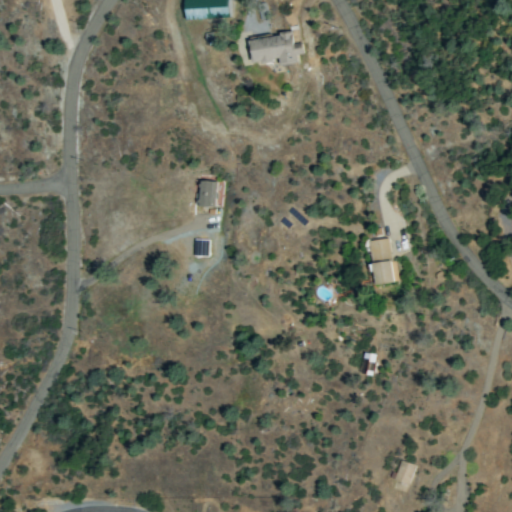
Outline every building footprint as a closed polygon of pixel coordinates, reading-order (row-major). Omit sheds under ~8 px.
[(185,0),(187,19),(228,17),(227,0),(185,0)] [(280,65),(297,62),(296,54),(302,53),(301,43),(293,44),(291,32),(250,38),(254,63),(279,59),(280,65)] [(198,206),(216,207),(217,181),(199,181),(198,206)] [(389,238),(370,240),(374,284),(394,282),(389,238)] [(207,256),(208,240),(194,240),(194,256),(207,256)] [(393,481),(407,485),(414,465),(400,460),(393,481)]
